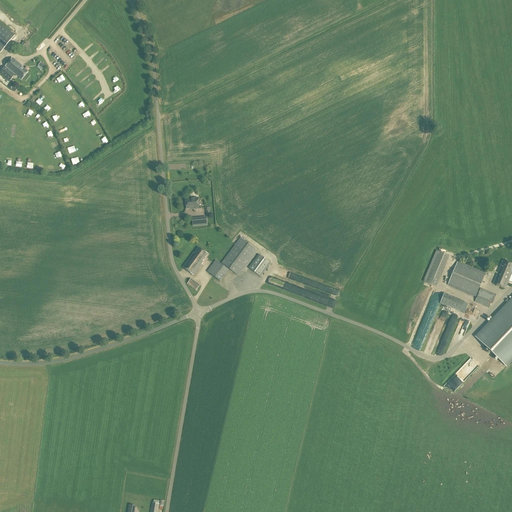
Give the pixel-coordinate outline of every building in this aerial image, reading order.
[(0,52),(14,36),(0,24),(0,52)] [(21,66),(12,58),(11,59),(5,66),(15,75),(21,80),(27,72),(21,67),(21,66)] [(0,72),(0,74),(9,82),(14,76),(15,75),(5,66),(4,68),(0,72)] [(87,93),(91,89),(87,84),(83,88),(87,93)] [(198,209),(198,198),(193,198),(193,199),(185,200),(186,209),(193,208),(193,209),(198,209)] [(193,227),(207,225),(206,217),(192,218),(193,227)] [(238,276),(257,250),(240,238),(221,263),(238,276)] [(207,254),(199,248),(194,254),(193,253),(183,267),(193,275),(203,261),(202,261),(207,254)] [(432,285),(445,254),(436,251),(423,282),(432,285)] [(260,277),(270,263),(259,255),(249,268),(260,277)] [(220,282),(229,270),(216,260),(207,272),(220,282)] [(504,262),(502,261),(493,284),(505,289),(511,272),(511,269),(511,264),(504,261),(504,262)] [(475,297),(485,274),(457,262),(448,285),(475,297)] [(489,280),(493,282),(497,272),(490,269),(487,276),(490,278),(489,280)] [(196,290),(200,286),(191,279),(187,284),(196,290)] [(220,292),(223,288),(213,281),(210,284),(220,292)] [(492,302),(495,294),(481,288),(475,302),(488,308),(491,301),(492,302)] [(460,312),(465,302),(444,293),(440,303),(460,312)] [(506,366),(511,360),(511,299),(476,337),(506,366)] [(425,336),(432,318),(426,316),(419,334),(421,335),(420,336),(421,337),(420,339),(423,341),(425,336)] [(152,504),(150,511),(157,511),(159,504),(159,501),(153,500),(153,503),(152,503),(152,504)]
